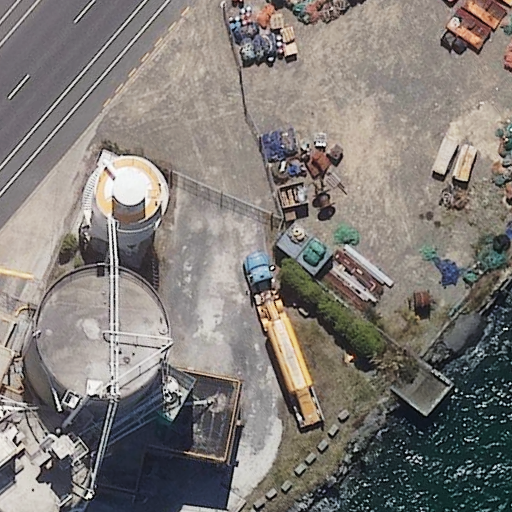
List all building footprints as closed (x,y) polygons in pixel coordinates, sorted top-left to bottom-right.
[(395,109),(448,38),(423,20),(371,91),(395,109)] [(92,187),(91,200),(95,212),(102,222),(112,230),(124,234),(136,234),(148,229),(158,222),(165,211),(168,199),(167,186),(161,175),(153,166),(141,160),(129,158),(117,160),(106,166),(97,176),(92,187)] [(426,274),(392,230),(348,264),(381,308),(426,274)] [(87,267),(67,276),(51,290),(40,309),(36,330),(39,352),(49,371),(65,386),(85,395),(106,398),(128,393),(146,381),(160,365),(168,344),(168,322),(161,302),(148,284),(130,272),(109,266),(87,267)] [(0,345),(0,374),(10,349),(0,345)] [(29,415),(25,415),(15,416),(6,419),(0,422),(0,511),(69,511),(74,507),(79,498),(83,489),(85,479),(85,469),(84,459),(81,450),(76,441),(70,433),(63,426),(54,421),(45,417),(35,415),(29,415)]
